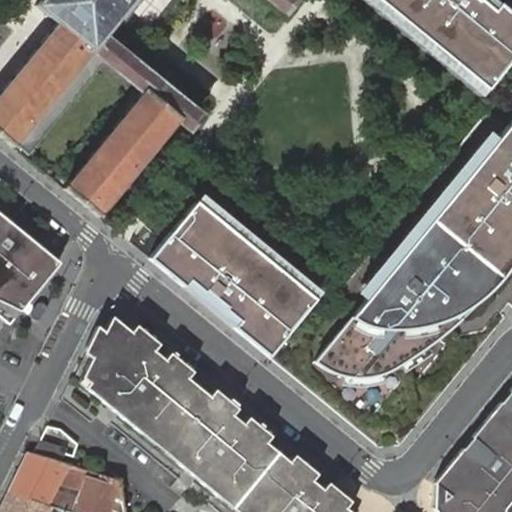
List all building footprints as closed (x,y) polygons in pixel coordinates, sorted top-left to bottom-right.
[(55,23),(0,89),(0,137),(11,146),(131,0),(37,0),(33,5),(55,23)] [(511,18),(490,0),(361,0),(477,97),(511,54),(511,18)] [(62,188),(96,216),(173,123),(177,118),(143,90),(62,188)] [(511,118),(313,362),(328,371),(344,376),(375,375),(391,368),(411,357),(433,341),(476,290),(511,246),(511,118)] [(200,195),(147,258),(166,273),(265,355),(317,292),(200,195)] [(58,263),(0,214),(0,318),(7,324),(58,263)] [(89,358),(80,377),(87,383),(83,388),(140,434),(144,429),(178,458),(174,462),(219,498),(222,493),(244,511),(343,511),(343,507),(348,501),(326,483),(325,482),(320,488),(309,480),(315,473),(292,454),(286,461),(263,442),(269,436),(246,417),(241,423),(230,414),(235,408),(212,389),(207,396),(185,378),(190,371),(168,353),(162,359),(151,350),(156,344),(134,325),(129,331),(122,327),(110,317),(102,331),(89,358)] [(84,355),(89,358),(102,331),(98,327),(84,355)] [(80,377),(77,382),(83,388),(87,383),(80,377)] [(432,507),(435,511),(509,511),(511,509),(511,386),(432,484),(447,495),(432,507)] [(144,429),(140,434),(174,462),(178,458),(144,429)] [(39,440),(32,454),(61,463),(65,449),(39,440)] [(123,511),(121,500),(119,482),(74,467),(61,463),(32,454),(27,452),(9,489),(55,505),(73,511),(76,511),(81,498),(62,492),(66,483),(92,491),(84,511),(104,511),(105,511),(109,511),(123,511)] [(447,495),(432,484),(432,507),(447,495)] [(73,511),(55,505),(9,489),(0,506),(0,511),(73,511)] [(244,511),(222,493),(219,498),(235,511),(244,511)]
